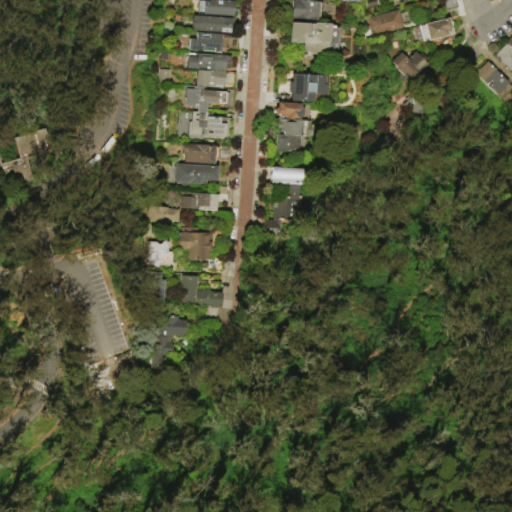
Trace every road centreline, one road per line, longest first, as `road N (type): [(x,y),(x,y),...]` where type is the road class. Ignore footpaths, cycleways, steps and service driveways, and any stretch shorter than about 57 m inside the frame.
road 1 (residential): [(259,0),(238,319)]
road 2 (residential): [(0,436),(38,395),(48,359),(32,303),(0,279)]
